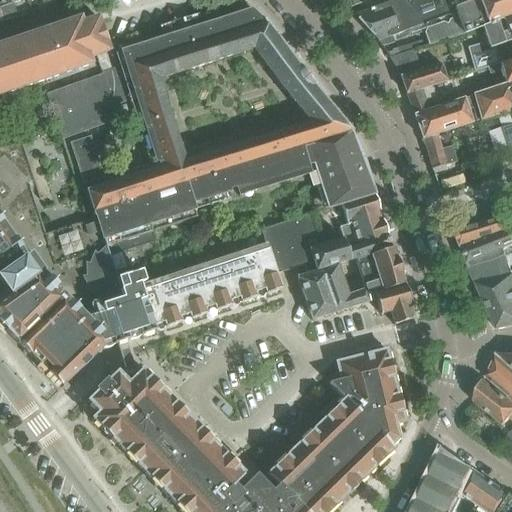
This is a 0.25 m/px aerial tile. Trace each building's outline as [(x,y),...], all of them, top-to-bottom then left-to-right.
[(55,0),(41,0),(46,12),(58,8),(55,0)] [(352,0),(337,0),(348,9),(354,2),(352,0)] [(511,0),(395,0),(381,6),(352,15),(377,42),(378,41),(392,36),(399,34),(408,30),(417,27),(422,25),(456,13),(458,18),(450,21),(448,26),(443,23),(427,29),(425,34),(429,45),(464,33),(464,34),(482,28),(488,25),(508,18),(511,16),(511,0)] [(3,7),(1,8),(5,22),(18,17),(14,3),(12,4),(3,7)] [(122,50),(121,51),(156,163),(159,162),(161,168),(151,171),(88,192),(95,216),(96,215),(96,218),(108,256),(109,256),(155,241),(152,233),(197,218),(192,204),(230,192),(229,189),(236,187),(238,191),(308,169),(307,165),(314,163),(358,150),(350,133),(351,132),(347,128),(346,128),(311,83),(312,83),(304,73),(303,73),(299,68),(268,27),(265,23),(252,10),(217,21),(177,34),(123,51),(122,50)] [(487,42),(468,48),(475,72),(488,68),(501,64),(498,55),(496,46),(511,39),(511,16),(508,18),(488,25),(482,28),(487,42)] [(0,96),(92,65),(90,58),(110,52),(102,29),(98,17),(82,23),(81,18),(0,45),(0,96)] [(410,36),(419,32),(417,27),(408,30),(410,36)] [(399,34),(401,39),(410,36),(408,30),(399,34)] [(378,41),(382,46),(394,42),(392,36),(378,41)] [(511,39),(496,46),(498,55),(511,49),(511,39)] [(416,49),(424,46),(422,40),(414,43),(416,49)] [(408,52),(415,50),(416,49),(414,43),(406,46),(408,52)] [(406,46),(397,49),(399,55),(408,52),(406,46)] [(389,58),(400,76),(421,69),(415,50),(408,52),(399,55),(391,58),(389,58)] [(501,64),(488,68),(491,74),(500,71),(504,85),(511,82),(511,61),(501,65),(501,64)] [(441,63),(401,77),(401,78),(402,79),(404,85),(406,90),(408,94),(433,86),(447,81),(441,63)] [(103,76),(48,95),(63,139),(118,119),(113,105),(125,101),(114,71),(102,75),(103,76)] [(472,95),(464,98),(468,110),(477,107),(481,120),(509,111),(511,110),(511,82),(504,85),(473,95),(472,95)] [(433,86),(408,94),(414,115),(439,107),(433,86)] [(439,107),(414,115),(423,139),(429,137),(438,134),(472,123),(468,110),(464,98),(439,107)] [(511,119),(511,124),(501,128),(507,147),(511,145),(511,110),(509,111),(511,119)] [(0,325),(62,389),(104,347),(102,345),(101,343),(111,340),(113,346),(117,344),(125,369),(129,365),(135,372),(125,342),(129,340),(127,335),(138,331),(140,337),(156,332),(155,332),(142,290),(141,291),(139,285),(145,283),(141,271),(117,280),(109,256),(108,256),(96,218),(46,235),(30,187),(36,185),(18,132),(0,137),(0,325)] [(423,139),(422,139),(432,171),(433,170),(433,169),(457,162),(452,147),(443,150),(438,134),(429,137),(423,139)] [(91,137),(81,140),(83,146),(93,143),(91,137)] [(73,149),(83,146),(81,140),(71,142),(73,149)] [(83,146),(85,152),(95,149),(93,143),(83,146)] [(83,146),(73,149),(75,155),(85,152),(83,146)] [(97,154),(95,149),(85,152),(87,157),(97,154)] [(363,161),(358,150),(314,163),(321,186),(367,172),(363,161)] [(77,160),(87,157),(85,152),(75,155),(77,160)] [(87,157),(89,163),(99,160),(97,154),(87,157)] [(89,163),(87,157),(77,160),(79,166),(89,163)] [(91,169),(100,166),(99,160),(89,163),(91,169)] [(91,169),(89,163),(79,166),(81,172),(91,169)] [(91,169),(93,175),(102,172),(100,166),(91,169)] [(91,169),(81,172),(83,177),(93,175),(91,169)] [(104,178),(102,172),(93,175),(95,181),(104,178)] [(374,195),(367,172),(321,186),(329,209),(341,205),(374,195)] [(85,184),(95,181),(93,175),(83,177),(85,184)] [(374,195),(341,205),(347,225),(339,228),(344,240),(347,248),(387,236),(374,195)] [(312,214),(300,218),(300,219),(261,231),(267,250),(268,249),(292,241),(297,244),(304,265),(307,274),(297,277),(312,321),(314,320),(314,323),(317,322),(316,320),(325,318),(326,320),(328,319),(328,317),(337,314),(338,317),(341,316),(340,313),(350,311),(351,313),(353,312),(353,310),(362,307),(363,310),(366,309),(365,306),(377,303),(373,293),(403,284),(387,236),(347,248),(344,240),(322,246),(312,214)] [(479,224),(454,231),(461,248),(511,229),(511,214),(479,225),(479,224)] [(511,229),(461,248),(470,270),(507,257),(511,254),(511,229)] [(292,241),(268,249),(276,274),(304,265),(297,244),(292,241)] [(267,250),(149,289),(149,288),(142,290),(155,332),(282,290),(276,274),(268,249),(267,250)] [(507,257),(470,270),(477,285),(484,283),(511,276),(511,270),(509,263),(507,257)] [(511,276),(484,283),(477,285),(478,287),(479,286),(485,300),(484,300),(488,308),(511,301),(511,276)] [(373,293),(377,303),(381,317),(390,315),(396,328),(413,321),(408,309),(411,308),(403,284),(373,293)] [(511,301),(488,308),(491,314),(497,327),(497,328),(498,330),(511,326),(511,301)] [(511,349),(496,355),(511,369),(511,349)] [(328,511),(367,475),(394,449),(391,446),(398,439),(395,425),(405,422),(387,350),(336,363),(341,380),(329,384),(345,400),(266,476),(269,480),(264,485),(255,476),(246,484),(241,479),(244,476),(142,371),(138,375),(135,372),(129,365),(125,369),(118,375),(117,373),(107,383),(105,381),(96,391),(98,392),(88,402),(99,413),(92,420),(182,511),(328,511)] [(511,369),(496,355),(486,378),(509,398),(511,397),(511,369)] [(511,419),(511,404),(483,381),(474,402),(503,426),(510,418),(511,419)] [(511,434),(503,445),(509,449),(511,445),(511,434)] [(443,449),(411,511),(450,511),(472,469),(443,449)] [(498,511),(508,494),(473,470),(461,494),(486,511),(498,511)] [(511,511),(511,497),(508,494),(498,511),(511,511)]
